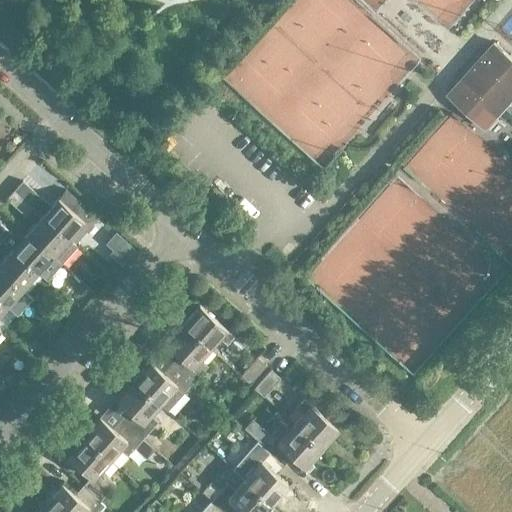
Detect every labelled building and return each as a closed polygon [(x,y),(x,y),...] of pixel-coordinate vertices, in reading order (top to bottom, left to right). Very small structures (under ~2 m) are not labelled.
[(511,99),(511,56),(506,52),(495,41),(448,93),(474,116),(485,105),(498,116),(511,99)] [(65,189),(50,206),(22,181),(15,190),(73,243),(94,219),(77,203),(79,202),(65,189)] [(73,243),(15,190),(6,199),(34,224),(27,232),(52,255),(61,263),(77,245),(73,243)] [(0,238),(2,240),(9,232),(0,223),(0,238)] [(52,255),(27,232),(11,249),(37,272),(52,255)] [(289,259),(297,250),(288,241),(279,251),(289,259)] [(37,272),(11,249),(0,261),(0,269),(22,289),(37,272)] [(22,289),(0,269),(0,300),(6,306),(22,289)] [(199,304),(181,323),(209,348),(220,337),(227,343),(234,335),(199,304)] [(209,348),(181,323),(165,341),(178,353),(170,363),(191,383),(194,386),(200,379),(198,376),(208,364),(201,358),(209,348)] [(250,383),(267,364),(257,356),(240,375),(250,383)] [(148,360),(132,379),(160,404),(167,410),(191,383),(170,363),(162,372),(148,360)] [(271,368),(254,387),(264,396),(280,377),(271,368)] [(160,404),(132,379),(115,398),(128,409),(120,418),(142,438),(150,445),(155,438),(148,432),(158,420),(151,414),(160,404)] [(303,412),(294,422),(321,447),(338,429),(303,397),(296,405),(303,412)] [(99,415),(82,434),(110,459),(120,448),(127,455),(142,438),(120,418),(112,427),(99,415)] [(253,416),(245,426),(262,440),(270,430),(253,416)] [(277,427),(261,444),(283,464),(291,455),(304,466),(321,447),(294,422),(284,433),(277,427)] [(110,459),(82,434),(65,453),(90,475),(82,484),(99,499),(115,482),(101,469),(110,459)] [(254,468),(244,479),(272,503),(288,485),(275,473),(283,464),(261,444),(246,461),(254,468)] [(227,482),(220,489),(210,480),(204,487),(196,480),(193,483),(211,499),(225,511),(240,511),(242,511),(243,511),(263,511),(272,503),(244,479),(234,489),(227,482)] [(60,481),(44,500),(57,511),(96,511),(104,503),(99,499),(82,484),(74,492),(60,481)] [(134,492),(143,500),(150,494),(140,485),(134,492)] [(225,511),(211,499),(199,511),(225,511)] [(57,511),(44,500),(32,511),(57,511)]
